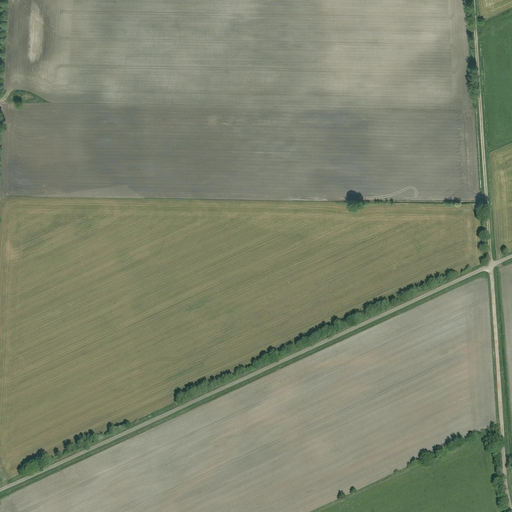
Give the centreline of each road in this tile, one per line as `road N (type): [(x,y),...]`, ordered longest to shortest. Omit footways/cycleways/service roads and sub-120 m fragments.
road 1 (residential): [(0,490),(511,255)]
road 2 (track): [(472,0),(511,510)]
